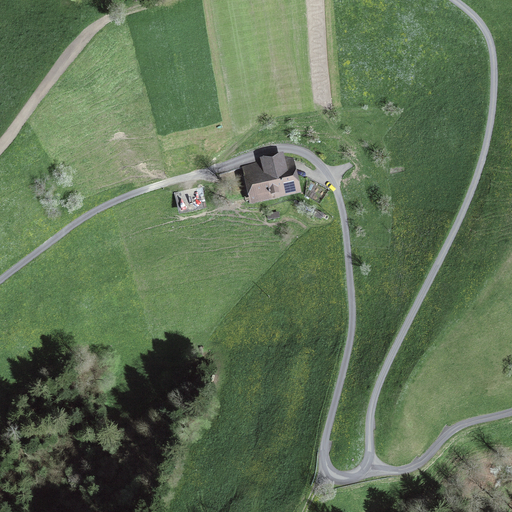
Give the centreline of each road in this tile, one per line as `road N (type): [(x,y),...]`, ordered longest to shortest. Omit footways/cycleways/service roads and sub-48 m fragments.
road 1 (track): [(454,0),(491,45),(489,128),(457,225),(377,388),(369,466),(342,477),(324,460),(352,302),(340,201),(329,176),(304,153),(269,150),(122,197),(0,280)]
road 2 (track): [(369,466),(411,467),(460,425),(511,411)]
